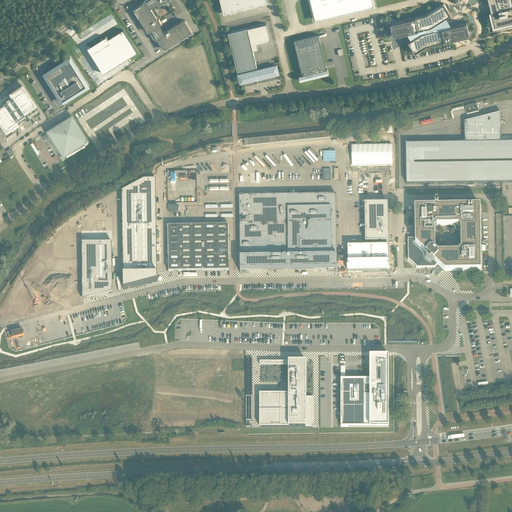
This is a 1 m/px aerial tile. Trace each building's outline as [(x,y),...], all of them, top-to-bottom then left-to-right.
[(136,7),(134,8),(148,31),(149,30),(150,31),(152,29),(156,36),(155,37),(162,47),(163,47),(164,49),(192,31),(185,20),(183,21),(183,20),(164,32),(159,25),(162,23),(159,18),(158,19),(151,8),(154,6),(158,4),(159,6),(164,3),(163,2),(166,0),(147,0),(146,1),(145,0),(135,6),(136,7)] [(265,0),(220,0),(223,14),(266,3),(265,0)] [(310,0),(315,19),(373,5),(372,0),(310,0)] [(511,0),(488,0),(489,1),(489,4),(490,7),(494,26),(495,26),(511,21),(511,0)] [(425,14),(390,23),(393,35),(407,32),(411,39),(408,41),(415,53),(427,45),(452,39),(453,39),(454,41),(453,41),(465,39),(465,38),(464,38),(464,36),(469,35),(466,22),(461,23),(458,24),(453,25),(451,26),(450,24),(449,22),(446,17),(447,17),(451,14),(450,12),(448,10),(444,3),(425,14)] [(379,18),(375,19),(379,39),(383,38),(379,18)] [(266,23),(228,32),(237,71),(238,71),(238,74),(240,83),(256,79),(256,78),(258,77),(258,78),(278,73),(278,72),(276,64),(257,69),(253,50),(258,48),(257,43),(270,40),(266,23)] [(106,36),(87,47),(103,73),(137,52),(123,29),(108,38),(106,36)] [(318,33),(294,39),(302,74),(299,75),(300,80),(329,73),(327,68),(326,69),(325,63),(320,43),(318,33)] [(46,75),(62,101),(87,86),(87,85),(70,57),(59,64),(62,70),(46,75)] [(2,109),(0,110),(0,134),(5,143),(19,134),(15,129),(18,126),(19,127),(21,125),(24,122),(25,123),(38,114),(21,89),(8,98),(12,104),(8,106),(7,103),(4,105),(6,108),(2,110),(2,109)] [(467,115),(479,112),(476,104),(465,107),(467,115)] [(465,143),(406,144),(406,185),(511,183),(511,142),(501,143),(501,113),(465,123),(465,143)] [(84,149),(84,148),(88,145),(72,119),(46,136),(58,155),(59,155),(60,156),(59,157),(60,159),(61,158),(62,160),(65,158),(66,159),(84,149)] [(329,131),(244,140),(244,146),(330,138),(329,133),(329,131)] [(144,180),(122,192),(123,290),(124,290),(124,289),(156,281),(157,282),(157,281),(156,180),(144,180)] [(239,196),(240,274),(241,274),(241,273),(249,273),(249,271),(328,269),(328,272),(336,272),(336,273),(337,273),(337,253),(331,254),(331,209),(336,209),(336,195),(239,196)] [(481,271),(481,251),(485,251),(485,248),(480,248),(480,206),(438,207),(438,202),(435,202),(435,207),(415,207),(414,207),(415,227),(415,229),(415,239),(408,239),(408,260),(409,260),(416,267),(416,268),(435,268),(438,265),(439,265),(439,266),(444,271),(445,271),(446,272),(481,272),(481,271)] [(364,203),(365,242),(388,241),(388,233),(386,233),(386,230),(388,230),(388,203),(364,203)] [(2,313),(2,314),(2,315),(2,316),(3,317),(3,318),(4,319),(5,319),(6,320),(7,320),(8,320),(9,320),(72,304),(71,291),(82,290),(82,292),(83,300),(108,294),(113,293),(111,221),(81,221),(81,229),(75,229),(75,239),(57,239),(54,242),(54,253),(51,253),(51,257),(39,258),(27,275),(27,287),(21,287),(20,288),(19,288),(18,288),(18,289),(17,290),(3,311),(2,312),(2,313)] [(168,226),(168,272),(229,271),(228,225),(168,226)] [(348,262),(347,262),(347,267),(348,267),(348,269),(348,272),(388,272),(388,269),(389,269),(389,268),(388,268),(388,266),(389,266),(389,262),(388,246),(347,246),(348,262)] [(30,331),(35,333),(39,325),(35,322),(30,331)] [(341,379),(341,427),(388,427),(388,356),(369,356),(369,359),(369,363),(369,379),(341,379)] [(326,391),(326,372),(329,372),(330,359),(320,359),(320,391),(326,391)] [(260,394),(260,427),(313,427),(313,398),(306,398),(306,366),(306,362),(288,362),(288,394),(260,394)]
